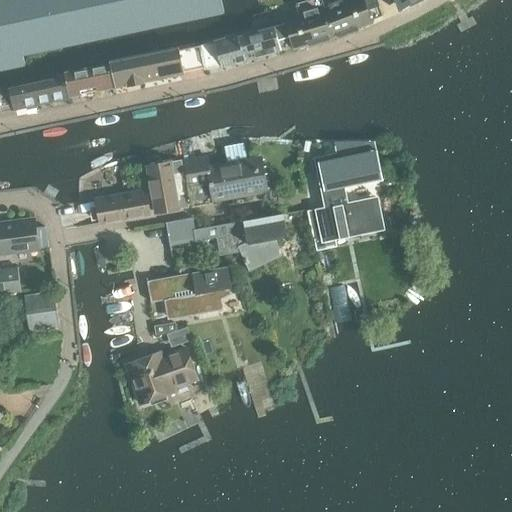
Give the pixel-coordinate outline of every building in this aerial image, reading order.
[(224,11),(221,0),(0,0),(0,68),(22,64),(24,60),(23,54),(224,11)] [(330,7),(325,9),(334,36),(336,35),(337,37),(358,29),(358,27),(371,22),(371,21),(383,16),(376,0),(349,0),(343,2),(342,0),(338,0),(328,4),(330,7)] [(286,22),(274,26),(280,50),(293,46),(293,48),(308,44),(308,45),(330,39),(329,37),(334,36),(325,9),(324,10),(318,11),(317,7),(303,11),(304,15),(285,21),(286,22)] [(214,42),(200,45),(205,69),(221,65),(221,66),(278,49),(279,50),(280,50),(274,26),(273,24),(265,26),(238,34),(237,32),(214,39),(214,42)] [(200,45),(110,66),(115,87),(127,85),(128,86),(143,82),(143,81),(184,73),(184,72),(203,68),(203,69),(205,69),(200,45)] [(110,66),(64,77),(69,98),(115,87),(110,66)] [(63,74),(0,88),(0,109),(69,99),(69,98),(64,77),(63,74)] [(207,163),(206,154),(193,156),(190,142),(182,144),(184,158),(185,158),(190,182),(209,179),(212,198),(263,189),(257,154),(207,163)] [(326,202),(311,205),(318,241),(338,237),(336,229),(374,221),(368,193),(346,198),(343,185),(375,178),(374,171),(370,152),(367,153),(365,144),(335,142),(335,155),(325,157),(326,161),(320,163),(323,181),(322,182),(326,202)] [(155,213),(180,209),(188,207),(181,160),(147,165),(155,213)] [(149,213),(148,209),(145,190),(96,199),(100,222),(149,213)] [(192,215),(166,220),(170,245),(216,237),(219,254),(239,250),(249,265),(278,252),(275,237),(288,235),(284,211),(194,228),(192,215)] [(34,219),(0,223),(0,252),(37,248),(34,219)] [(214,288),(231,285),(227,264),(192,269),(192,272),(172,275),(147,279),(150,298),(169,295),(171,311),(216,304),(214,288)] [(0,293),(21,291),(18,267),(0,269),(0,293)] [(27,304),(31,330),(58,326),(53,290),(15,295),(17,305),(27,304)] [(7,306),(17,305),(15,295),(6,296),(7,306)] [(177,321),(155,326),(157,334),(162,333),(179,327),(177,321)] [(176,389),(200,380),(187,346),(163,355),(161,350),(123,363),(139,406),(178,392),(176,389)] [(204,380),(197,383),(201,394),(209,391),(204,380)]
